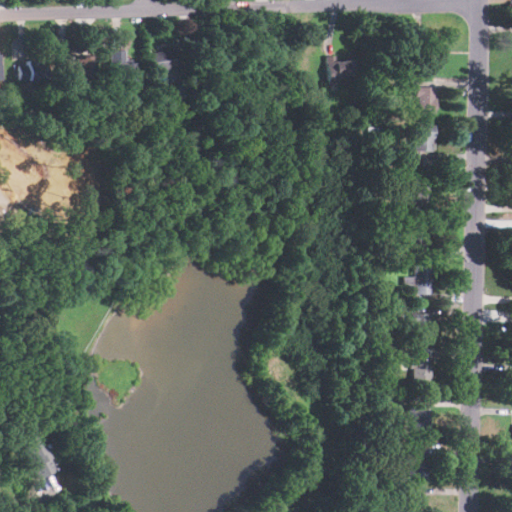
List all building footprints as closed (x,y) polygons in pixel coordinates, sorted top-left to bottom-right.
[(441,41),(423,41),(423,67),(441,67),(441,41)] [(149,70),(179,66),(177,48),(147,51),(149,70)] [(131,61),(123,61),(123,50),(107,50),(107,83),(131,83),(131,61)] [(63,56),(63,79),(94,79),(94,56),(63,56)] [(355,82),(355,58),(326,58),(326,82),(355,82)] [(44,59),(17,59),(17,79),(44,79),(44,59)] [(434,86),(413,86),(413,110),(434,110),(434,86)] [(433,150),(433,121),(412,121),(412,150),(433,150)] [(428,206),(428,180),(409,180),(409,206),(428,206)] [(428,220),(409,220),(409,247),(428,247),(428,220)] [(411,293),(431,293),(431,262),(411,262),(411,293)] [(409,337),(430,337),(430,312),(409,312),(409,337)] [(429,358),(409,358),(409,385),(429,385),(429,358)] [(428,430),(428,404),(406,404),(406,430),(428,430)] [(53,469),(35,431),(17,440),(35,478),(53,469)] [(405,477),(425,477),(425,451),(405,451),(405,477)] [(424,511),(424,493),(407,493),(406,511),(424,511)]
